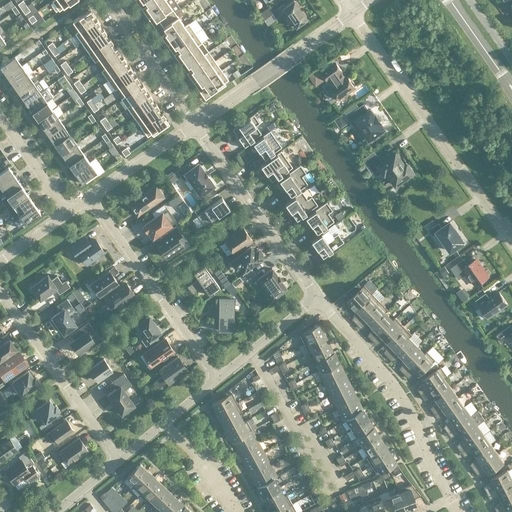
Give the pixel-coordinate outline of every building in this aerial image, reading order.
[(23,0),(18,4),(21,9),(26,6),(23,0)] [(74,0),(54,0),(52,1),(59,11),(74,0)] [(164,0),(144,0),(144,1),(147,5),(141,9),(145,14),(164,0)] [(176,6),(172,0),(164,0),(145,14),(148,19),(152,16),(155,21),(157,19),(160,23),(175,13),(172,9),(176,6)] [(295,1),(294,0),(293,1),(286,6),(284,4),(276,9),(281,16),(285,12),(295,26),(296,27),(297,27),(306,20),(307,19),(307,18),(302,12),(302,11),(300,8),(299,8),(294,1),(295,1)] [(30,11),(26,6),(21,9),(25,14),(30,11)] [(273,12),(269,7),(260,14),(264,19),(273,12)] [(95,20),(89,10),(72,22),(79,31),(95,20)] [(185,26),(175,13),(160,23),(166,32),(160,36),(164,41),(185,26)] [(33,15),(28,18),(32,24),(37,20),(33,15)] [(102,29),(95,20),(79,31),(75,34),(82,43),(102,29)] [(195,33),(189,23),(185,26),(164,41),(167,46),(171,43),(175,48),(176,47),(176,46),(195,33)] [(108,38),(102,29),(82,43),(88,53),(108,38)] [(202,42),(195,33),(176,46),(176,47),(179,51),(174,55),(177,60),(202,42)] [(115,48),(108,38),(88,53),(95,62),(99,59),(115,48)] [(52,42),(47,46),(51,51),(56,47),(52,42)] [(208,51),(202,42),(177,60),(181,65),(185,62),(188,66),(190,65),(189,65),(208,51)] [(60,52),(56,47),(51,51),(54,56),(60,52)] [(122,57),(115,48),(99,59),(105,68),(122,57)] [(215,61),(208,51),(189,65),(190,65),(192,69),(187,73),(190,78),(215,61)] [(22,66),(15,56),(0,66),(7,76),(22,66)] [(128,66),(122,57),(105,68),(101,71),(108,80),(128,66)] [(65,61),(60,64),(64,69),(69,66),(65,61)] [(222,70),(215,61),(190,78),(194,83),(198,80),(201,85),(203,84),(222,70)] [(342,71),(336,63),(322,73),(328,81),(329,80),(333,87),(331,88),(339,99),(341,98),(342,99),(349,94),(348,93),(355,88),(355,87),(355,85),(354,83),(352,81),(350,80),(348,77),(346,78),(341,72),(342,71)] [(28,75),(22,66),(7,76),(13,85),(28,75)] [(73,71),(69,66),(64,69),(68,75),(73,71)] [(135,76),(128,66),(108,80),(114,90),(119,87),(135,76)] [(228,80),(222,70),(203,84),(206,88),(200,92),(205,100),(226,85),(224,83),(228,80)] [(34,83),(28,75),(13,85),(19,94),(34,83)] [(141,85),(135,76),(119,87),(125,96),(141,85)] [(78,79),(73,83),(77,88),(82,84),(78,79)] [(40,92),(34,83),(19,94),(25,103),(40,92)] [(86,90),(82,84),(77,88),(81,93),(86,90)] [(148,94),(141,85),(125,96),(121,99),(128,108),(148,94)] [(47,101),(40,92),(25,103),(32,112),(47,101)] [(154,103),(148,94),(128,108),(134,118),(154,103)] [(92,98),(87,102),(90,107),(95,103),(92,98)] [(52,109),(47,101),(32,112),(37,120),(52,109)] [(99,108),(95,103),(90,107),(94,112),(99,108)] [(161,113),(154,103),(134,118),(141,127),(161,113)] [(376,116),(375,116),(371,109),(369,110),(364,104),(347,116),(354,126),(358,123),(370,139),(371,138),(373,141),(381,135),(379,133),(385,129),(380,122),(376,116)] [(56,106),(52,109),(37,120),(43,128),(58,117),(57,116),(61,113),(56,106)] [(170,125),(161,113),(141,127),(148,137),(152,134),(153,136),(170,125)] [(254,115),(254,114),(232,129),(233,130),(233,129),(236,133),(235,133),(239,138),(240,137),(241,139),(240,140),(241,141),(244,144),(244,145),(261,133),(260,133),(255,126),(260,123),(259,122),(254,115)] [(64,126),(58,117),(43,128),(49,136),(64,126)] [(105,117),(100,120),(103,125),(108,122),(105,117)] [(112,127),(108,122),(103,125),(107,131),(112,127)] [(69,134),(64,126),(49,136),(54,144),(69,134)] [(276,139),(275,138),(270,131),(270,130),(253,142),(253,143),(254,143),(256,146),(256,147),(259,151),(260,150),(262,152),(260,153),(261,155),(262,154),(264,158),(264,159),(282,147),(281,146),(276,139)] [(76,143),(69,134),(54,144),(61,154),(76,143)] [(118,135),(113,139),(116,144),(122,141),(118,135)] [(83,153),(76,143),(61,154),(68,164),(83,153)] [(113,145),(108,148),(112,153),(117,150),(113,145)] [(126,147),(121,151),(125,156),(130,153),(126,147)] [(282,150),(277,153),(261,164),(261,165),(262,165),(264,168),(264,169),(267,173),(268,172),(270,174),(269,175),(270,177),(270,176),(272,180),(273,181),(293,166),(292,166),(287,159),(288,159),(287,158),(282,151),(282,150)] [(379,159),(374,152),(363,160),(367,167),(379,159)] [(89,162),(83,153),(68,164),(74,173),(89,162)] [(405,165),(396,153),(379,165),(388,178),(391,176),(396,184),(414,172),(413,171),(414,171),(409,164),(408,165),(407,164),(405,165)] [(97,172),(89,162),(74,173),(82,183),(97,172)] [(191,169),(187,164),(177,171),(183,180),(188,177),(200,194),(204,191),(206,193),(213,188),(212,186),(213,185),(208,178),(208,177),(207,177),(204,172),(203,171),(198,164),(191,169)] [(300,165),(296,167),(279,179),(279,180),(280,180),(282,183),(282,184),(285,188),(286,187),(288,189),(287,190),(288,192),(290,195),(291,196),(308,184),(307,183),(302,176),(306,173),(306,172),(305,172),(300,165),(301,165),(300,165)] [(0,187),(0,186),(15,176),(8,167),(0,172),(0,187)] [(15,176),(0,186),(0,187),(6,196),(21,185),(15,176)] [(6,196),(1,199),(7,208),(27,194),(21,185),(6,196)] [(156,186),(130,205),(137,216),(163,197),(156,186)] [(296,220),(313,208),(318,205),(317,204),(312,197),(311,196),(307,199),(302,192),(302,191),(285,203),(285,204),(288,207),(291,212),(292,211),(293,213),(292,214),(293,215),(294,215),(296,219),(296,220)] [(27,194),(7,208),(14,217),(34,203),(27,194)] [(178,195),(169,202),(173,207),(182,200),(178,195)] [(229,208),(222,197),(207,208),(199,213),(196,215),(204,225),(229,208)] [(184,202),(178,206),(184,214),(189,210),(184,202)] [(326,202),(322,204),(305,217),(306,217),(308,221),(311,225),(312,224),(314,227),(313,227),(314,229),(316,232),(317,233),(334,221),(333,220),(328,213),(332,210),(332,209),(332,210),(327,202),(326,202)] [(14,217),(12,218),(19,228),(23,225),(25,227),(40,216),(38,214),(40,212),(34,203),(14,217)] [(204,204),(196,209),(199,213),(207,208),(204,204)] [(145,226),(143,227),(143,228),(144,228),(146,230),(145,231),(146,231),(148,230),(153,237),(171,225),(162,212),(144,225),(145,226)] [(450,222),(442,228),(439,223),(429,230),(432,235),(437,231),(451,251),(464,242),(459,235),(459,234),(458,234),(456,230),(455,229),(450,222)] [(181,234),(175,226),(159,238),(163,243),(158,246),(166,257),(183,245),(177,237),(181,234)] [(252,240),(243,227),(224,241),(233,253),(252,240)] [(322,257),(340,245),(344,242),(343,241),(338,234),(338,233),(333,236),(328,229),(329,229),(328,228),(311,240),(311,241),(312,241),(314,244),(317,249),(318,248),(320,250),(318,251),(320,253),(320,252),(322,256),(322,257)] [(85,236),(82,238),(83,239),(71,248),(77,257),(80,255),(87,264),(89,263),(90,264),(92,265),(96,262),(96,260),(95,258),(104,252),(95,239),(89,243),(85,236)] [(254,252),(250,246),(235,257),(235,258),(231,261),(236,268),(240,265),(244,271),(260,260),(259,259),(263,256),(258,249),(254,252)] [(468,265),(464,259),(451,268),(459,278),(467,273),(476,285),(488,276),(476,259),(468,265)] [(209,295),(220,288),(204,265),(193,272),(198,279),(187,286),(192,293),(203,286),(209,295)] [(94,292),(95,291),(96,290),(99,295),(118,282),(113,276),(118,272),(114,266),(102,275),(101,275),(102,275),(100,276),(99,277),(88,284),(94,292)] [(445,267),(440,270),(444,276),(449,273),(445,267)] [(252,268),(242,275),(246,281),(256,274),(252,268)] [(258,278),(272,298),(286,288),(281,281),(277,275),(277,276),(272,268),(258,278)] [(55,288),(56,289),(59,294),(70,286),(66,280),(62,283),(57,276),(51,280),(47,275),(31,286),(40,299),(55,288)] [(239,277),(231,282),(232,283),(234,286),(235,287),(243,282),(239,277)] [(79,286),(76,281),(71,284),(75,289),(79,286)] [(134,295),(126,283),(108,296),(116,308),(134,295)] [(362,287),(358,283),(354,287),(358,291),(348,300),(356,308),(372,293),(364,285),(362,287)] [(81,293),(78,289),(73,293),(76,297),(81,293)] [(480,307),(476,311),(482,320),(487,317),(488,318),(496,312),(496,313),(501,310),(501,309),(508,304),(499,291),(489,298),(486,293),(476,300),(479,305),(480,307)] [(380,301),(372,293),(356,308),(358,310),(352,319),(357,323),(380,301)] [(67,299),(56,306),(60,311),(52,317),(57,323),(57,324),(57,323),(59,326),(60,327),(64,333),(75,325),(67,313),(74,309),(67,299)] [(235,299),(219,299),(218,330),(234,330),(235,299)] [(388,310),(380,301),(357,323),(361,328),(370,323),(372,325),(385,312),(386,312),(388,310)] [(84,311),(79,304),(75,307),(80,313),(84,311)] [(385,312),(372,325),(374,327),(368,335),(372,340),(393,320),(386,312),(385,312)] [(141,339),(147,346),(158,338),(156,335),(160,332),(157,326),(155,324),(154,323),(153,321),(149,315),(138,323),(146,335),(141,339)] [(395,317),(394,319),(393,320),(372,340),(377,345),(385,339),(388,341),(404,326),(395,317)] [(88,322),(78,329),(82,334),(70,342),(78,353),(94,341),(90,336),(95,332),(88,322)] [(312,327),(310,323),(299,332),(305,344),(308,342),(324,334),(319,323),(312,327)] [(412,335),(404,326),(388,341),(390,344),(384,352),(388,357),(409,337),(412,335)] [(511,328),(510,326),(497,335),(501,342),(510,336),(511,339),(511,328)] [(329,343),(324,334),(308,342),(312,351),(329,343)] [(409,337),(388,357),(393,361),(401,356),(403,358),(417,345),(409,337)] [(149,369),(175,351),(174,351),(165,339),(166,339),(165,338),(140,356),(141,356),(143,354),(147,360),(148,362),(148,361),(152,366),(149,368),(149,369)] [(0,346),(0,360),(17,349),(10,339),(0,346)] [(333,352),(329,343),(312,351),(309,352),(314,362),(317,361),(317,360),(333,352)] [(141,344),(136,348),(139,353),(145,349),(141,344)] [(425,353),(424,353),(417,345),(403,358),(406,360),(400,368),(404,373),(425,353)] [(427,350),(425,352),(424,353),(425,353),(404,373),(409,378),(417,372),(420,375),(436,360),(427,350)] [(26,363),(19,352),(0,365),(0,370),(5,378),(26,363)] [(338,362),(333,352),(317,360),(317,361),(321,369),(322,370),(338,362)] [(164,375),(163,376),(153,383),(157,389),(168,381),(169,382),(187,369),(178,356),(160,369),(164,375)] [(89,369),(97,380),(112,370),(104,358),(89,369)] [(344,373),(338,362),(322,370),(321,369),(319,371),(325,383),(344,373)] [(441,366),(423,379),(425,382),(418,389),(421,395),(445,378),(448,376),(441,366)] [(33,377),(28,370),(12,382),(21,395),(40,382),(35,375),(33,377)] [(132,385),(124,373),(111,382),(116,389),(108,394),(107,394),(108,395),(121,413),(121,414),(122,414),(134,405),(135,405),(134,404),(124,390),(132,385)] [(350,385),(344,373),(325,383),(331,395),(350,385)] [(445,378),(421,395),(425,400),(434,396),(436,398),(451,387),(445,378)] [(356,397),(350,385),(331,395),(337,407),(356,397)] [(458,397),(451,387),(436,398),(438,400),(431,408),(434,413),(458,397)] [(0,392),(0,403),(3,408),(8,404),(0,392)] [(232,393),(229,394),(212,403),(218,413),(237,403),(232,393)] [(362,409),(356,397),(337,407),(344,421),(347,419),(346,419),(362,409)] [(464,406),(458,397),(434,413),(438,419),(448,414),(449,417),(464,406)] [(45,422),(44,423),(39,426),(43,431),(53,425),(49,419),(59,413),(58,411),(59,410),(56,404),(54,406),(49,399),(36,409),(45,422)] [(242,412),(237,403),(218,413),(222,422),(239,413),(239,414),(242,412)] [(471,415),(464,406),(449,417),(451,419),(444,426),(448,432),(471,415)] [(368,418),(362,409),(346,419),(347,419),(352,428),(368,418)] [(239,413),(222,422),(227,431),(244,422),(243,422),(239,414),(239,413)] [(478,425),(471,415),(448,432),(451,437),(461,433),(462,435),(478,425)] [(373,427),(368,418),(352,428),(358,437),(373,427)] [(33,424),(29,419),(19,426),(23,431),(33,424)] [(66,420),(50,432),(47,434),(54,444),(74,430),(66,420)] [(247,420),(245,421),(243,422),(244,422),(227,431),(232,440),(251,430),(252,430),(247,420)] [(484,434),(478,425),(462,435),(464,438),(457,445),(461,451),(484,434)] [(379,436),(373,427),(358,437),(363,446),(379,436)] [(251,430),(232,440),(238,452),(257,441),(251,430)] [(491,443),(484,434),(461,451),(465,456),(474,452),(476,454),(491,443)] [(385,444),(379,436),(363,446),(369,454),(385,444)] [(0,461),(17,450),(9,438),(0,444),(0,461)] [(61,453),(59,454),(63,460),(65,458),(69,464),(88,451),(79,438),(60,451),(61,453)] [(264,453),(257,441),(238,452),(245,463),(264,453)] [(497,453),(491,443),(476,454),(477,457),(470,464),(474,469),(497,453)] [(390,453),(385,444),(369,454),(366,456),(371,465),(390,453)] [(20,461),(5,471),(13,482),(14,484),(16,482),(16,483),(25,476),(28,480),(29,482),(31,481),(37,476),(39,475),(38,473),(32,465),(34,463),(26,451),(19,456),(22,460),(20,461)] [(45,457),(41,452),(34,457),(37,462),(45,457)] [(270,465),(264,453),(245,463),(251,475),(270,465)] [(396,462),(390,453),(371,465),(377,474),(396,462)] [(504,463),(497,453),(474,469),(478,475),(487,470),(489,473),(504,463)] [(148,471),(140,463),(127,476),(135,484),(148,471)] [(277,477),(270,465),(251,475),(257,487),(274,478),(277,477)] [(511,480),(511,477),(508,469),(491,477),(492,480),(484,487),(487,493),(511,480)] [(155,478),(148,471),(135,484),(132,486),(140,494),(155,478)] [(163,485),(155,478),(140,494),(147,501),(163,485)] [(274,478),(257,487),(263,496),(279,487),(274,478)] [(511,480),(487,493),(490,499),(500,496),(501,498),(511,492),(511,480)] [(421,496),(411,484),(398,489),(399,492),(406,510),(417,506),(414,498),(421,496)] [(170,492),(163,485),(147,501),(155,508),(170,492)] [(284,496),(279,487),(263,496),(267,505),(284,496)] [(165,511),(178,499),(170,492),(155,508),(159,511),(165,511)] [(399,492),(390,496),(396,511),(399,511),(406,510),(399,492)] [(511,492),(501,498),(503,501),(495,507),(497,511),(499,511),(511,505),(511,492)] [(287,494),(285,495),(284,496),(267,505),(271,511),(276,511),(292,504),(287,494)] [(380,496),(379,496),(369,500),(370,503),(371,503),(374,511),(385,511),(380,499),(381,499),(380,496)] [(396,511),(390,496),(381,499),(380,499),(385,511),(396,511)] [(179,511),(185,506),(178,499),(165,511),(179,511)] [(374,511),(371,503),(370,503),(361,507),(362,511),(374,511)]
